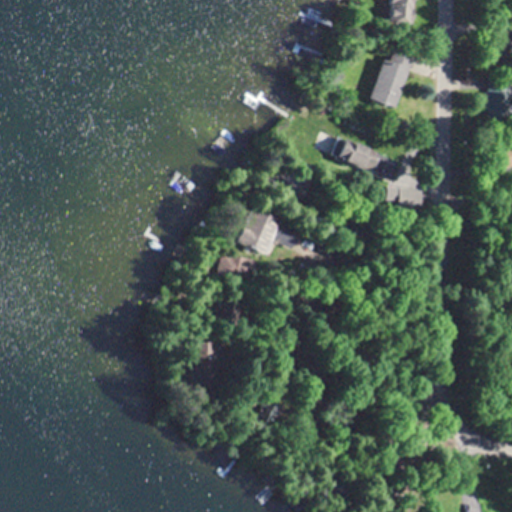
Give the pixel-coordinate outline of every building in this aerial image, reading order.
[(384,0),(385,22),(409,22),(408,0),(384,0)] [(407,52),(382,45),(365,101),(391,109),(407,52)] [(375,176),(382,157),(334,138),(326,157),(375,176)] [(511,165),(511,143),(491,143),(491,166),(511,165)] [(258,253),(269,220),(238,210),(227,243),(258,253)] [(198,358),(198,342),(180,342),(180,358),(198,358)]
